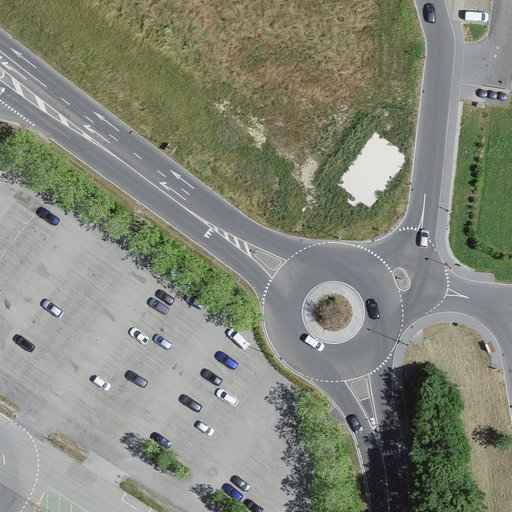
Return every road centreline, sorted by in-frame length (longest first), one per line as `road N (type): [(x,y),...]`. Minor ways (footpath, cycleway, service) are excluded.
road 1 (tertiary): [(0,65),(301,281)]
road 2 (unclassified): [(411,278),(441,43),(431,0)]
road 3 (tertiary): [(351,363),(384,476),(385,511)]
road 4 (residential): [(511,348),(491,301),(411,278)]
road 5 (tertiary): [(301,281),(287,311),(295,342),(319,362),(351,363)]
